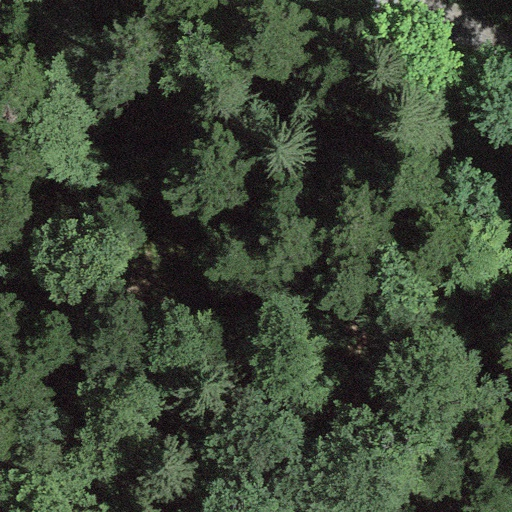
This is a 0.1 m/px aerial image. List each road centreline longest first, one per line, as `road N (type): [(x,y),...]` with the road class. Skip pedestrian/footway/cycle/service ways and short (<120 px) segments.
road 1 (track): [(511,242),(353,126),(303,71),(266,0)]
road 2 (track): [(399,0),(511,51)]
